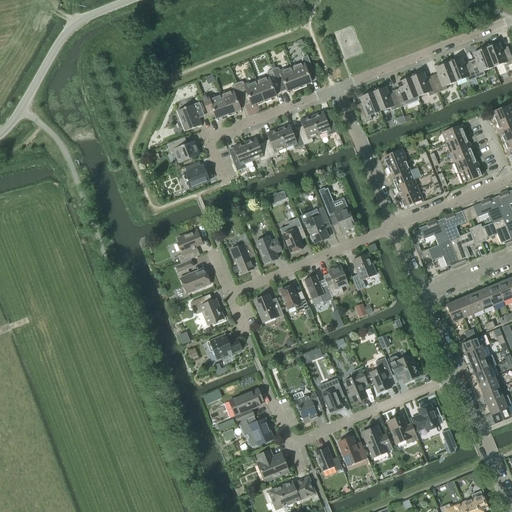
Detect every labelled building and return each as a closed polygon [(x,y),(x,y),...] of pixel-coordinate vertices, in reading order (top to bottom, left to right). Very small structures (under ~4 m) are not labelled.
[(490,44),(485,46),(493,67),(503,63),(505,67),(511,64),(511,59),(507,47),(501,49),(499,44),(493,46),(492,45),(492,44),(490,44)] [(475,60),(469,62),(476,78),(485,75),(483,71),(493,67),(485,46),(480,49),(479,49),(478,50),(479,52),(473,54),(475,60)] [(303,62),(291,67),(300,89),(306,87),(306,85),(311,83),(309,77),(315,75),(307,56),(303,58),(302,60),(303,62)] [(453,59),(447,61),(455,82),(465,78),(467,82),(476,78),(469,62),(463,64),(461,58),(455,61),(455,60),(454,59),(453,59)] [(437,74),(431,77),(438,93),(447,90),(445,86),(455,82),(447,61),(442,63),(441,64),(441,65),(441,66),(435,69),(437,74)] [(276,68),(272,70),(279,89),(285,87),(287,92),(292,90),(293,92),(300,89),(291,67),(279,71),(279,69),(276,68)] [(267,76),(256,81),(264,103),(271,101),(270,99),(276,96),(274,91),(279,89),(272,70),(267,72),(266,74),(267,76)] [(415,74),(409,76),(418,97),(428,93),(429,97),(438,93),(431,77),(425,79),(423,73),(417,75),(417,74),(416,74),(415,74)] [(399,89),(394,91),(400,108),(409,104),(407,101),(418,97),(409,76),(404,78),(403,79),(403,80),(403,81),(397,83),(399,89)] [(241,82),(236,84),(244,103),(249,100),(251,106),(257,104),(258,106),(264,103),(256,81),(244,85),(243,83),(241,82)] [(232,90),(220,94),(229,117),(236,115),(235,112),(240,110),(238,105),(244,103),(236,84),(232,86),(231,88),(232,90)] [(377,89),(372,91),(380,112),(390,108),(391,111),(400,108),(394,91),(388,94),(385,88),(380,90),(379,89),(378,89),(377,89)] [(380,112),(372,91),(366,93),(365,94),(365,95),(365,96),(359,98),(362,104),(355,106),(362,123),(371,119),(370,115),(380,112)] [(229,117),(220,94),(209,99),(208,97),(206,96),(201,98),(208,117),(214,114),(216,120),(221,118),(222,120),(229,117)] [(198,117),(204,115),(199,103),(177,112),(185,132),(201,126),(198,117)] [(492,113),(496,123),(511,116),(511,108),(511,105),(492,113)] [(313,116),(312,117),(319,135),(326,132),(328,136),(337,132),(331,117),(325,119),(323,112),(318,114),(317,113),(312,116),(313,116)] [(303,127),(297,129),(303,146),(313,142),(311,138),(319,135),(312,117),(310,117),(310,116),(305,118),(305,119),(300,121),(303,127)] [(511,116),(496,123),(500,133),(511,128),(511,116)] [(279,129),(278,130),(285,148),(293,145),(294,149),(303,146),(297,129),(297,130),(292,132),(289,126),(284,127),(279,129)] [(441,133),(446,144),(464,136),(460,126),(441,133)] [(511,128),(500,133),(504,143),(511,139),(511,128)] [(269,140),(263,142),(270,159),(279,155),(278,151),(285,148),(278,130),(277,130),(277,129),(271,132),(272,132),(267,134),(269,140)] [(446,144),(450,154),(469,146),(464,136),(446,144)] [(175,152),(179,163),(199,155),(194,142),(187,145),(184,138),(167,145),(170,154),(175,152)] [(246,143),(244,143),(252,162),(259,159),(261,162),(270,159),(263,142),(263,143),(258,145),(256,139),(251,141),(250,140),(245,142),(246,143)] [(252,162),(244,143),(243,143),(238,145),(233,147),(236,154),(230,156),(236,172),(246,168),(244,164),(252,162)] [(450,154),(454,164),(473,156),(469,146),(450,154)] [(383,157),(387,168),(406,160),(402,150),(383,157)] [(454,164),(458,174),(477,166),(473,156),(454,164)] [(387,168),(391,178),(410,170),(406,160),(387,168)] [(208,178),(209,175),(207,171),(204,169),(203,167),(199,168),(197,163),(185,168),(187,173),(184,174),(189,188),(209,181),(208,178)] [(477,166),(458,174),(462,184),(481,176),(477,166)] [(391,178),(395,188),(414,180),(410,170),(391,178)] [(395,188),(399,198),(418,190),(414,180),(395,188)] [(324,189),(318,191),(332,225),(338,222),(342,232),(354,227),(345,204),(333,209),(331,205),(333,204),(333,203),(327,189),(325,190),(324,189)] [(418,190),(399,198),(404,208),(422,200),(418,190)] [(498,196),(494,198),(503,219),(511,215),(511,210),(509,204),(511,203),(511,190),(504,194),(503,193),(498,195),(498,196)] [(503,219),(494,198),(490,200),(489,199),(484,201),(484,202),(473,207),(477,218),(488,213),(491,220),(492,223),(492,224),(503,219)] [(242,207),(236,209),(238,213),(239,217),(245,215),(243,211),(242,207)] [(316,210),(300,217),(303,224),(306,223),(314,244),(328,238),(325,229),(323,225),(328,223),(322,208),(317,210),(316,210)] [(444,218),(440,220),(449,241),(460,237),(459,237),(458,232),(460,231),(462,227),(461,224),(472,220),(467,209),(450,216),(449,215),(444,217),(444,218)] [(511,215),(503,219),(511,241),(511,215)] [(300,240),(306,238),(297,218),(288,222),(289,226),(280,229),(290,254),(303,248),(300,240)] [(480,240),(481,243),(487,241),(486,239),(496,235),(501,245),(506,243),(507,246),(511,243),(511,241),(503,219),(492,224),(492,223),(482,228),(482,230),(476,232),(480,240)] [(434,236),(438,246),(449,241),(440,220),(436,222),(435,221),(430,223),(430,224),(419,229),(419,231),(414,233),(418,244),(424,242),(423,240),(434,236)] [(194,247),(202,244),(197,231),(177,239),(179,243),(177,244),(181,255),(177,256),(181,264),(198,256),(194,247)] [(481,243),(480,240),(476,232),(471,234),(470,232),(459,237),(460,237),(449,241),(459,266),(465,263),(463,260),(468,258),(464,248),(474,244),(475,245),(481,243)] [(275,254),(281,251),(276,239),(270,242),(268,237),(256,242),(265,264),(278,259),(275,254)] [(438,246),(421,252),(418,254),(421,263),(425,262),(427,265),(433,263),(432,261),(442,257),(447,267),(452,265),(453,268),(459,266),(449,241),(438,246)] [(249,259),(255,257),(250,244),(244,246),(244,245),(231,250),(237,266),(238,268),(240,272),(241,274),(253,269),(249,259)] [(362,281),(376,275),(368,254),(352,261),(358,275),(352,278),(357,291),(365,288),(362,281)] [(175,267),(178,273),(193,267),(190,261),(175,267)] [(330,278),(325,280),(332,298),(343,293),(341,288),(348,285),(340,266),(327,271),(330,278)] [(180,278),(187,295),(210,285),(203,269),(180,278)] [(332,298),(325,280),(324,280),(326,285),(321,288),(316,276),(303,281),(313,305),(322,302),(323,303),(332,300),(331,298),(332,298)] [(511,295),(506,280),(496,285),(503,302),(511,298),(511,295)] [(311,315),(304,297),(298,300),(292,285),(279,291),(287,310),(295,307),(297,312),(302,310),(302,312),(305,311),(307,317),(311,315)] [(496,285),(486,289),(493,306),(503,302),(496,285)] [(486,289),(476,293),(483,310),(493,306),(486,289)] [(476,293),(466,297),(473,314),(483,310),(476,293)] [(283,317),(276,299),(270,301),(268,295),(254,301),(263,323),(275,318),(276,320),(283,317)] [(222,318),(223,316),(216,299),(206,303),(203,297),(190,303),(194,314),(196,314),(201,312),(207,326),(222,320),(221,318),(222,318)] [(466,297),(456,301),(463,318),(473,314),(466,297)] [(463,318),(456,301),(446,305),(453,323),(463,318)] [(363,305),(355,308),(359,318),(367,315),(364,308),(364,307),(363,305)] [(370,306),(364,308),(367,315),(373,313),(370,306)] [(511,321),(508,315),(504,317),(504,316),(498,319),(501,325),(511,321)] [(340,319),(334,322),(337,328),(337,329),(343,327),(343,326),(340,319)] [(511,334),(508,325),(502,328),(506,338),(511,335),(511,334)] [(371,328),(366,331),(368,336),(374,334),(371,328)] [(187,332),(179,335),(183,343),(190,341),(187,332)] [(213,351),(217,360),(227,356),(228,357),(233,355),(233,354),(241,350),(237,339),(233,341),(230,334),(225,336),(225,335),(206,343),(210,352),(213,351)] [(384,349),(391,347),(386,336),(380,339),(384,349)] [(462,344),(466,354),(486,346),(482,336),(462,344)] [(343,339),(335,341),(337,347),(345,344),(343,339)] [(466,354),(470,364),(486,358),(482,348),(486,346),(466,354)] [(319,349),(301,356),(305,364),(322,357),(319,349)] [(412,381),(411,380),(419,377),(416,369),(411,358),(409,359),(408,356),(398,360),(397,358),(395,357),(387,360),(395,377),(400,375),(404,384),(412,381)] [(310,362),(317,380),(329,375),(322,358),(310,362)] [(385,374),(390,371),(385,358),(375,362),(378,370),(369,373),(378,394),(391,388),(385,374)] [(470,364),(474,374),(490,368),(486,358),(470,364)] [(213,366),(217,376),(227,372),(225,367),(221,369),(219,364),(218,363),(213,366)] [(474,374),(478,384),(494,378),(494,377),(498,376),(494,366),(490,368),(474,374)] [(345,381),(354,404),(367,398),(361,385),(367,382),(361,368),(352,372),(351,374),(351,376),(351,379),(345,381)] [(478,384),(482,394),(498,388),(494,378),(478,384)] [(319,386),(330,414),(342,408),(339,399),(344,397),(337,379),(319,386)] [(482,394),(486,404),(503,398),(498,388),(482,394)] [(204,396),(207,404),(223,397),(219,389),(204,396)] [(238,423),(254,417),(251,410),(260,406),(258,403),(262,401),(258,390),(237,398),(229,402),(238,423)] [(295,401),(304,424),(318,418),(316,413),(322,410),(315,393),(304,397),(302,392),(293,396),(295,401)] [(486,404),(490,414),(511,406),(507,396),(503,398),(486,404)] [(416,417),(411,419),(416,430),(416,431),(425,428),(426,431),(439,426),(439,425),(436,418),(440,417),(437,408),(432,410),(430,405),(429,405),(428,404),(422,406),(423,408),(417,410),(420,415),(416,417)] [(511,407),(511,406),(490,414),(495,425),(511,418),(511,417),(511,407)] [(254,417),(238,423),(244,437),(247,436),(248,438),(247,439),(247,441),(247,443),(248,445),(249,446),(250,447),(252,448),(273,439),(265,419),(255,423),(253,418),(254,417)] [(418,440),(416,435),(412,427),(407,430),(401,417),(388,422),(396,444),(405,440),(407,445),(418,440)] [(233,419),(217,426),(219,431),(235,425),(233,419)] [(386,452),(392,450),(386,435),(380,438),(376,427),(363,432),(373,458),(386,452)] [(232,429),(222,434),(225,442),(235,438),(232,429)] [(456,448),(449,430),(442,433),(451,454),(454,453),(456,448)] [(361,460),(366,458),(360,443),(355,445),(352,437),(338,443),(347,466),(361,460)] [(336,471),(342,469),(337,457),(332,460),(327,447),(314,453),(322,472),(334,467),(336,471)] [(257,465),(264,481),(286,472),(280,456),(273,459),(269,451),(256,456),(260,464),(257,465)] [(269,493),(276,509),(314,494),(308,479),(292,485),(291,483),(269,493)] [(473,499),(461,504),(464,511),(482,511),(482,510),(487,508),(480,491),(471,495),(473,499)] [(445,492),(436,496),(439,504),(448,501),(445,492)]
